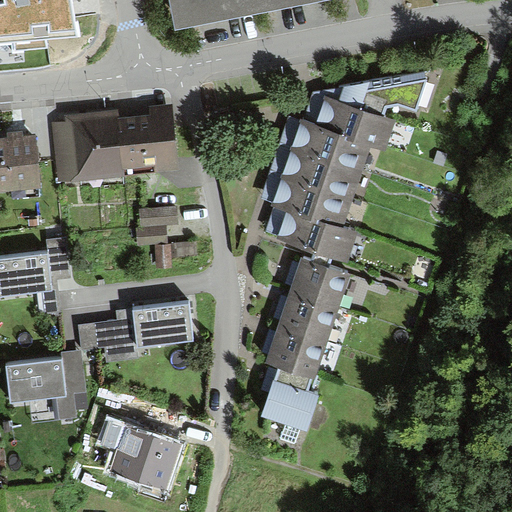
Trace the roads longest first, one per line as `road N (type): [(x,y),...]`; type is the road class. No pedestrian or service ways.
road 1 (residential): [(179,67),(212,185),(229,317),(210,511)]
road 2 (residential): [(179,67),(511,8)]
road 3 (residential): [(0,89),(144,72)]
